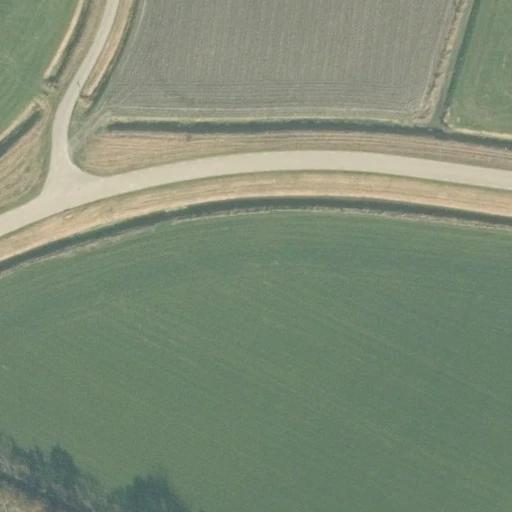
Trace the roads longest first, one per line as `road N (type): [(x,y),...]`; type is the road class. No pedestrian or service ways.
road 1 (tertiary): [(68,198),(199,167),(295,159),(511,180)]
road 2 (unclassified): [(68,198),(59,133),(112,0)]
